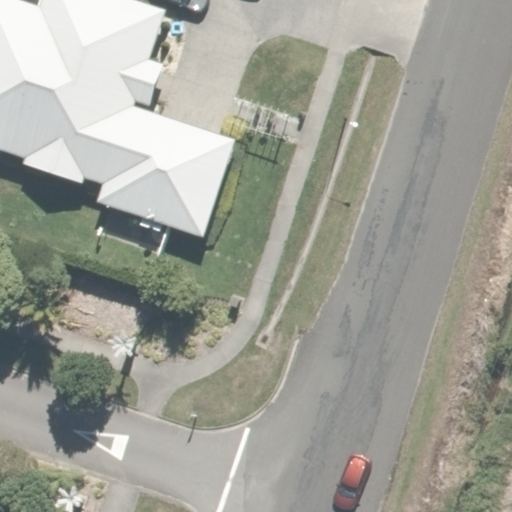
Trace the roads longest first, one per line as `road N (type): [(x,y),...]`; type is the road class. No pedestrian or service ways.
road 1 (residential): [(321,504),(484,0)]
road 2 (residential): [(0,401),(321,504)]
